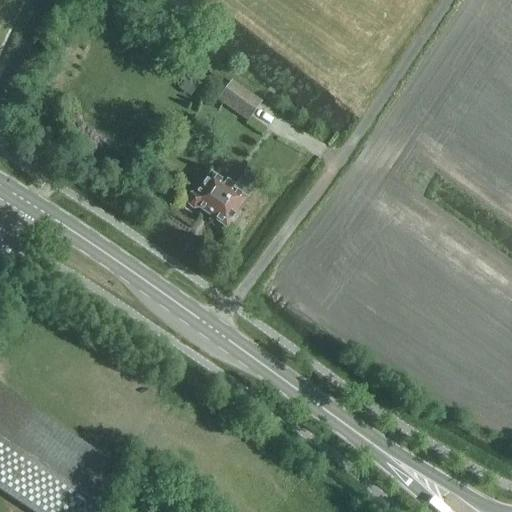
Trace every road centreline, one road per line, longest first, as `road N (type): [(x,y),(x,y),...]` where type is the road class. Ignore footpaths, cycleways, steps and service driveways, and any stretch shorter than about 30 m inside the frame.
road 1 (unclassified): [(214,331),(445,0)]
road 2 (primary): [(399,465),(214,331)]
road 3 (primary): [(214,331),(29,205)]
